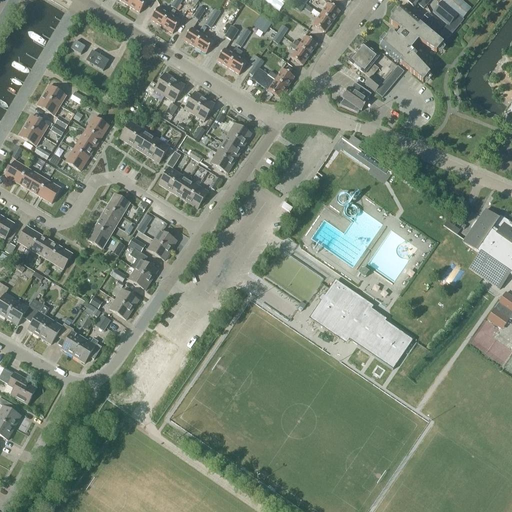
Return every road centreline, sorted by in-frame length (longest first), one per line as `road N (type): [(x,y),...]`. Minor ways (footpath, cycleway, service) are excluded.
road 1 (residential): [(201,232),(111,177),(95,182),(71,220),(54,225),(0,194)]
road 2 (tertiary): [(276,115),(255,111),(80,0)]
road 3 (unclassified): [(511,191),(372,132),(311,118)]
road 4 (residential): [(72,383),(108,372),(201,232)]
road 5 (residential): [(0,133),(80,0)]
road 6 (residential): [(3,506),(72,383)]
road 7 (residential): [(201,232),(276,115)]
road 8 (tertiary): [(311,118),(319,68),(370,0)]
